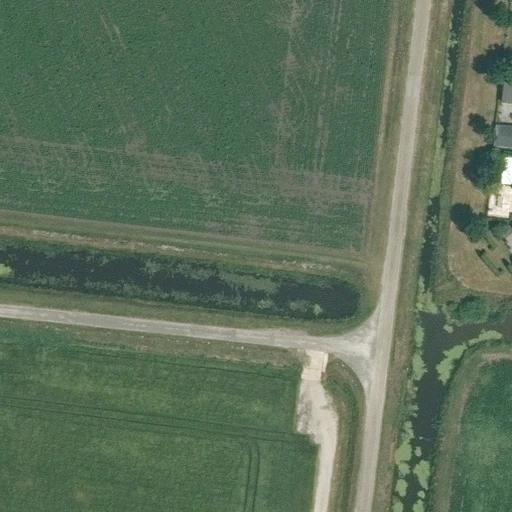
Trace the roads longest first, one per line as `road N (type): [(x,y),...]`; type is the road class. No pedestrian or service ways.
road 1 (unclassified): [(381,352),(0,310)]
road 2 (unclassified): [(381,352),(423,0)]
road 3 (track): [(315,345),(311,390),(328,430),(320,511)]
road 4 (unclassified): [(363,511),(381,352)]
